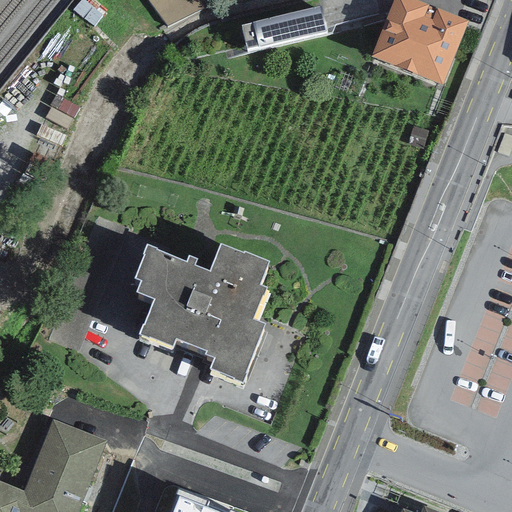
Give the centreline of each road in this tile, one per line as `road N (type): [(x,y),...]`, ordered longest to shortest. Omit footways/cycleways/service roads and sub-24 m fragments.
road 1 (residential): [(323,511),(511,28)]
road 2 (unknown): [(89,327),(199,437),(334,483)]
